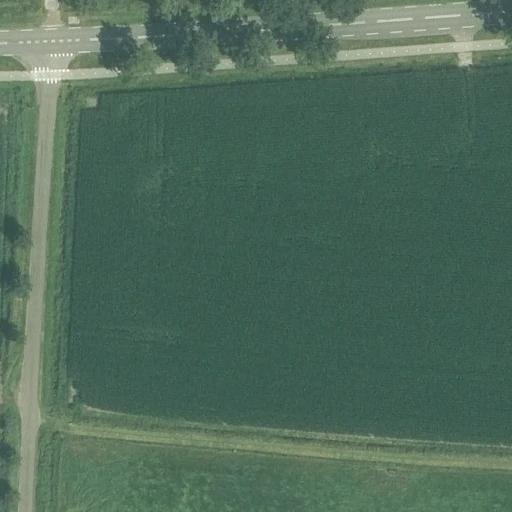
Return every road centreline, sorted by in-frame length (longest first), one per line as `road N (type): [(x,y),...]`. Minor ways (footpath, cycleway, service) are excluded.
road 1 (unclassified): [(19,511),(51,43)]
road 2 (tertiary): [(51,43),(511,10)]
